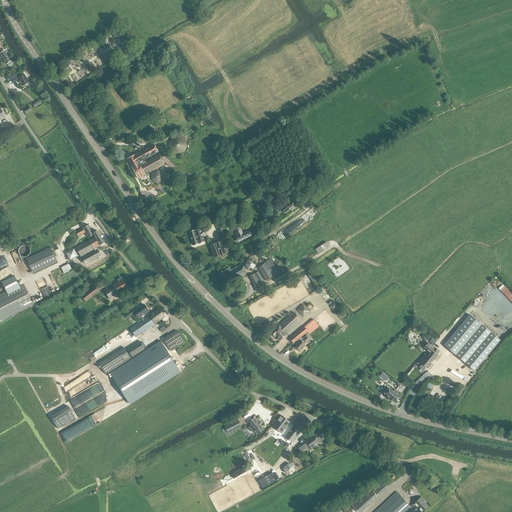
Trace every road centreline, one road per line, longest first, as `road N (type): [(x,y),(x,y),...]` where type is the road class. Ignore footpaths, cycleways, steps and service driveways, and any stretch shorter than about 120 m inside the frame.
road 1 (tertiary): [(511,439),(358,399),(258,341),(157,239),(4,0)]
road 2 (unclassified): [(402,462),(236,381),(176,323),(93,218),(0,76)]
road 3 (track): [(247,0),(65,101)]
road 4 (track): [(464,111),(435,34),(343,14),(335,0)]
road 5 (track): [(511,92),(412,135),(349,177),(344,171)]
road 6 (track): [(381,265),(334,245),(224,311)]
road 7 (track): [(17,376),(72,375),(176,323)]
road 8 (unknown): [(403,415),(408,396),(443,355),(441,340),(467,310),(499,332)]
road 9 (track): [(0,253),(15,279),(28,275),(33,283),(66,267),(65,238),(93,218)]
road 10 (track): [(349,177),(266,238),(287,273)]
